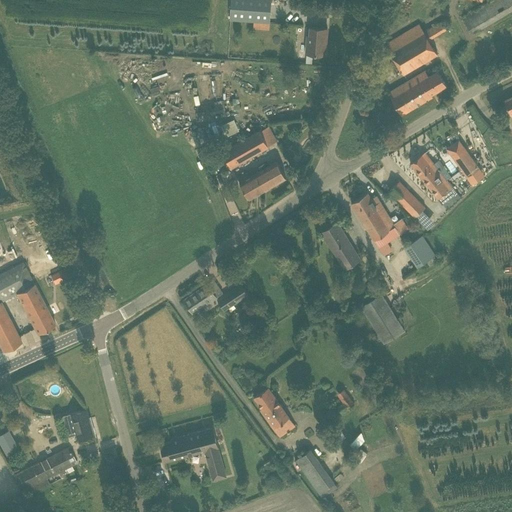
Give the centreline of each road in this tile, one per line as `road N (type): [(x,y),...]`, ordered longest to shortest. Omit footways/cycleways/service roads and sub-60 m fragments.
road 1 (unclassified): [(97,326),(332,178)]
road 2 (unclassified): [(97,326),(89,289),(0,82)]
road 3 (unclassified): [(332,178),(511,70)]
road 4 (unclassified): [(142,511),(97,326)]
road 5 (unclassified): [(332,178),(326,160),(373,0)]
